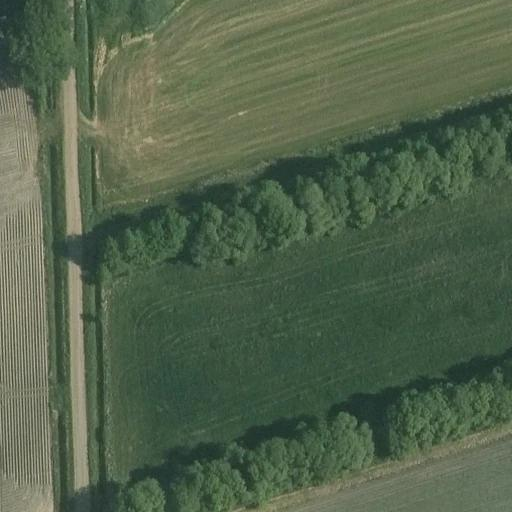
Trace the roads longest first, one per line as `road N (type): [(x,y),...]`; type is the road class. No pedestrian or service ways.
road 1 (track): [(81,511),(68,0)]
road 2 (track): [(316,476),(194,511)]
